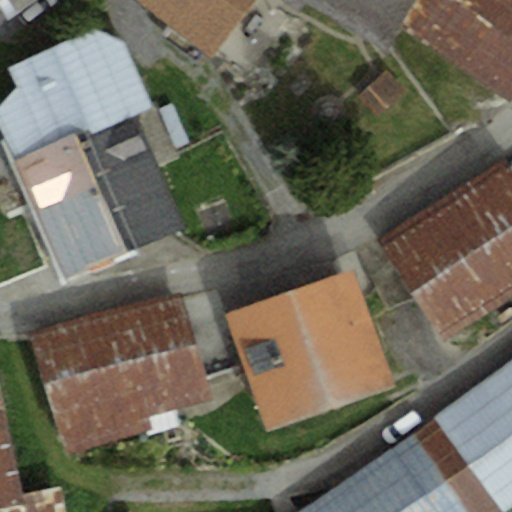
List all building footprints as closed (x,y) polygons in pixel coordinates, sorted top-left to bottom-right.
[(31,0),(4,0),(13,12),(31,0)] [(254,0),(136,0),(210,57),(254,0)] [(412,0),(276,0),(296,14),(303,0),(308,0),(388,42),(398,24),(412,0)] [(511,96),(511,0),(412,0),(398,24),(508,102),(511,96)] [(95,32),(10,66),(17,87),(0,103),(0,127),(18,161),(74,136),(77,142),(135,116),(152,108),(126,44),(95,32)] [(185,228),(135,116),(77,142),(126,254),(185,228)] [(77,142),(74,136),(18,161),(11,164),(63,281),(126,254),(77,142)] [(511,177),(503,163),(378,240),(440,340),(511,295),(511,177)] [(353,272),(225,316),(267,434),(394,389),(353,272)] [(181,294),(29,336),(61,454),(152,429),(148,416),(209,399),(181,294)] [(504,511),(511,506),(511,360),(412,434),(469,511),(504,511)] [(0,375),(0,508),(25,505),(23,495),(0,375)] [(296,511),(469,511),(412,434),(296,511)] [(64,511),(61,489),(23,495),(25,505),(0,508),(0,511),(64,511)]
